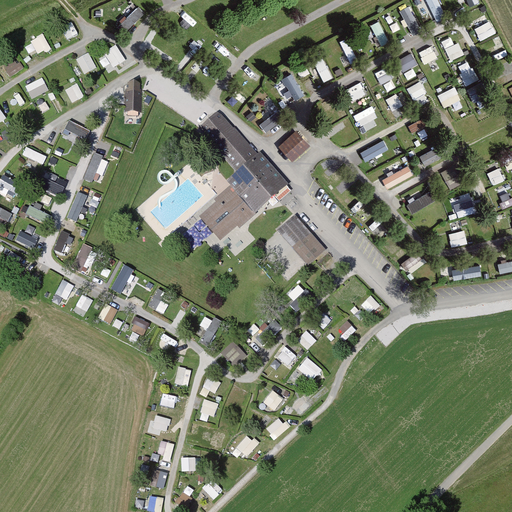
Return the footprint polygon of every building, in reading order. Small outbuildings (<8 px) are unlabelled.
[(426,0),(436,20),(446,15),(438,0),(426,0)] [(139,5),(121,24),(128,28),(144,13),(139,5)] [(406,25),(417,19),(410,6),(399,12),(406,25)] [(380,21),(372,24),(380,45),(388,42),(380,21)] [(491,21),(475,28),(480,40),(496,33),(491,21)] [(453,35),(442,41),(451,60),(463,54),(453,35)] [(46,37),(26,43),(30,56),(50,49),(46,37)] [(104,52),(113,68),(126,60),(117,45),(104,52)] [(419,52),(425,64),(438,57),(432,46),(419,52)] [(87,53),(77,61),(84,72),(96,66),(87,53)] [(395,59),(402,72),(417,63),(411,53),(395,59)] [(17,56),(4,64),(11,77),(23,68),(17,56)] [(323,82),(332,78),(325,58),(315,61),(323,82)] [(458,65),(465,84),(477,80),(470,61),(458,65)] [(52,70),(60,82),(71,74),(63,62),(52,70)] [(376,72),(381,83),(391,79),(386,68),(376,72)] [(41,76),(30,83),(38,96),(51,91),(41,76)] [(130,80),(130,111),(143,111),(144,85),(130,80)] [(421,81),(407,87),(413,99),(427,93),(421,81)] [(354,101),(368,94),(362,82),(348,89),(354,101)] [(77,83),(65,90),(72,103),(84,96),(77,83)] [(285,92),(291,104),(306,94),(298,83),(285,92)] [(443,107),(461,100),(455,86),(438,94),(443,107)] [(18,91),(9,97),(18,109),(27,102),(18,91)] [(396,93),(386,98),(396,117),(406,112),(396,93)] [(327,113),(340,108),(335,98),(323,103),(327,113)] [(260,124),(265,130),(283,118),(277,112),(260,124)] [(227,178),(230,185),(198,214),(219,237),(280,183),(217,113),(200,128),(238,169),(227,178)] [(357,122),(363,134),(373,127),(367,116),(357,122)] [(69,125),(66,131),(85,140),(88,132),(69,125)] [(295,128),(277,144),(293,158),(307,146),(295,128)] [(5,130),(0,135),(0,145),(4,149),(16,142),(5,130)] [(383,140),(360,150),(366,159),(387,148),(383,140)] [(27,146),(24,153),(44,164),(49,157),(27,146)] [(426,166),(439,158),(433,148),(420,155),(426,166)] [(94,152),(84,178),(93,181),(103,155),(94,152)] [(440,172),(451,189),(470,179),(461,161),(440,172)] [(382,178),(387,188),(414,175),(408,165),(382,178)] [(488,172),(493,184),(505,179),(500,167),(488,172)] [(4,176),(0,183),(0,184),(14,192),(18,183),(4,176)] [(45,179),(42,186),(60,195),(64,190),(45,179)] [(427,191),(407,205),(413,214),(433,199),(427,191)] [(77,192),(69,211),(67,217),(75,220),(87,196),(77,192)] [(451,199),(458,218),(477,211),(470,192),(451,199)] [(30,206),(25,215),(47,226),(51,216),(30,206)] [(0,207),(0,218),(8,223),(13,214),(0,207)] [(294,214),(278,230),(309,266),(325,249),(294,214)] [(25,227),(17,239),(29,245),(37,234),(25,227)] [(465,229),(449,233),(452,246),(468,243),(465,229)] [(61,231),(53,247),(60,251),(69,235),(61,231)] [(84,243),(70,268),(80,272),(92,249),(84,243)] [(402,263),(407,270),(424,257),(419,249),(402,263)] [(12,252),(2,266),(12,272),(23,258),(12,252)] [(511,260),(498,264),(500,273),(511,269),(511,260)] [(122,265),(111,287),(119,293),(133,271),(122,265)] [(454,278),(481,276),(480,266),(453,268),(454,278)] [(345,287),(355,297),(364,289),(354,279),(345,287)] [(65,306),(74,285),(62,280),(53,301),(65,306)] [(159,286),(146,305),(155,311),(168,290),(159,286)] [(294,299),(302,290),(298,286),(290,296),(294,299)] [(77,306),(87,312),(93,302),(82,296),(77,306)] [(370,313),(379,305),(372,297),(362,305),(370,313)] [(114,321),(114,312),(100,312),(100,321),(114,321)] [(133,323),(130,329),(144,334),(149,324),(129,314),(126,320),(133,323)] [(213,317),(197,342),(208,345),(222,323),(213,317)] [(271,337),(280,329),(269,318),(260,327),(271,337)] [(351,321),(339,327),(344,338),(356,332),(351,321)] [(306,331),(296,340),(307,348),(315,341),(306,331)] [(229,360),(241,347),(233,340),(221,353),(229,360)] [(285,369),(297,356),(288,348),(276,360),(285,369)] [(308,357),(298,369),(313,381),(323,370),(308,357)] [(189,386),(192,369),(177,367),(175,384),(189,386)] [(210,390),(217,393),(220,385),(206,379),(200,394),(207,397),(210,390)] [(273,390),(264,402),(275,411),(284,398),(273,390)] [(172,396),(169,411),(181,414),(185,399),(172,396)] [(302,397),(293,406),(302,414),(311,405),(302,397)] [(205,399),(200,417),(214,421),(219,403),(205,399)] [(166,435),(170,419),(155,415),(151,430),(166,435)] [(282,417),(266,428),(274,439),(290,428),(282,417)] [(212,428),(207,444),(223,449),(227,432),(212,428)] [(249,435),(234,450),(245,460),(259,444),(249,435)] [(171,459),(174,445),(162,441),(158,455),(171,459)] [(183,459),(184,470),(197,471),(197,459),(183,459)] [(155,470),(150,485),(163,489),(168,473),(155,470)] [(212,480),(203,487),(212,499),(221,492),(212,480)] [(184,493),(175,503),(185,511),(193,499),(184,493)] [(148,510),(155,511),(158,511),(162,498),(151,495),(148,510)]
